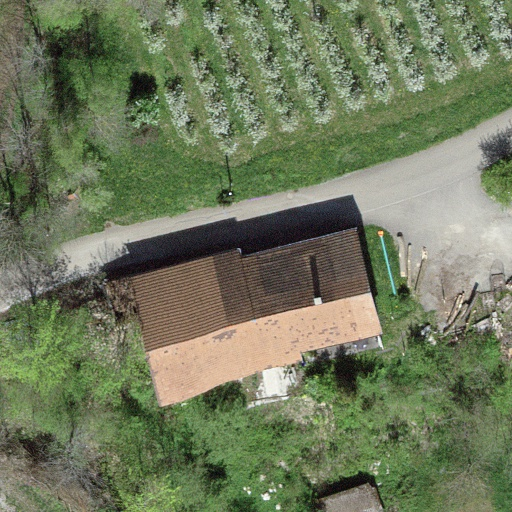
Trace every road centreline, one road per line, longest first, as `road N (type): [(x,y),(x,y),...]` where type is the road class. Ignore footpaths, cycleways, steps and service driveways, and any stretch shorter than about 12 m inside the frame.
road 1 (unclassified): [(0,301),(425,174),(511,125)]
road 2 (track): [(425,174),(488,255),(511,254)]
